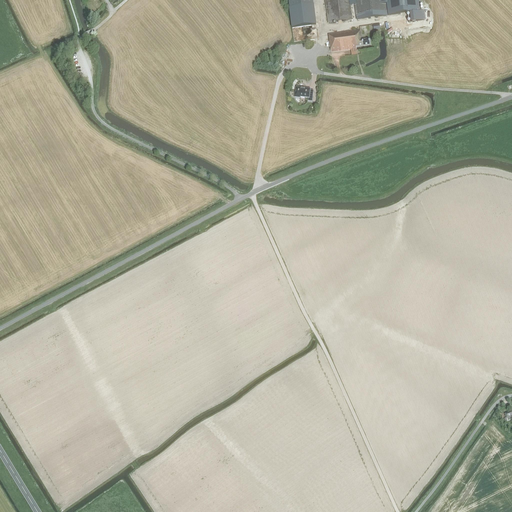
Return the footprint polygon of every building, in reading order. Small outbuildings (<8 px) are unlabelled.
[(312,0),(288,0),(292,28),(316,25),(312,0)] [(352,20),(349,0),(324,0),(327,23),(352,20)] [(354,0),(357,16),(388,12),(386,0),(354,0)] [(418,8),(416,0),(386,0),(388,12),(418,8)] [(411,23),(424,21),(423,11),(418,11),(412,12),(413,13),(410,13),(411,23)] [(337,33),(329,34),(328,34),(331,52),(356,49),(356,47),(370,45),(369,39),(361,40),(360,30),(337,33)] [(308,101),(312,102),(312,97),(309,96),(310,89),(296,87),(296,93),(295,93),(294,97),(300,98),(300,97),(308,98),(308,101)]
